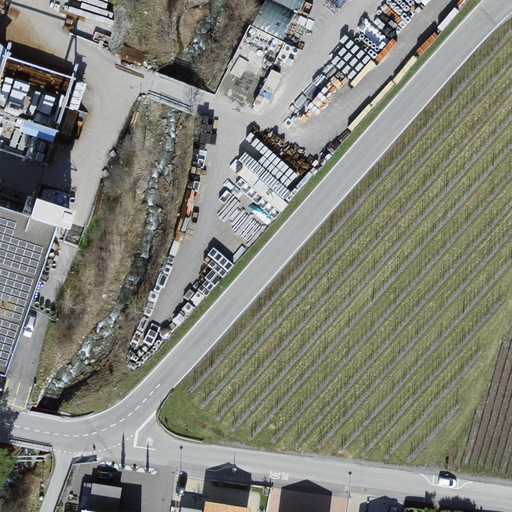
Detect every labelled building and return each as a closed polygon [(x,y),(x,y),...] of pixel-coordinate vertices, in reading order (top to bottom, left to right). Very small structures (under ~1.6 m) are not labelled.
[(0,65),(13,51),(0,39),(0,65)] [(64,118),(74,73),(10,59),(0,104),(0,131),(42,141),(48,114),(64,118)] [(0,372),(48,228),(0,210),(0,372)] [(201,511),(202,505),(182,503),(181,511),(201,511)] [(249,511),(250,510),(207,503),(205,511),(249,511)]
